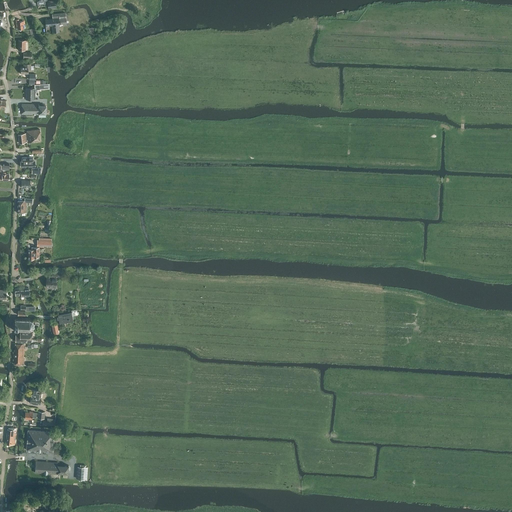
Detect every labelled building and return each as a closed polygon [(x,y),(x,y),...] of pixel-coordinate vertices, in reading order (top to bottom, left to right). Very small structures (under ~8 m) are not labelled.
[(59,31),(58,24),(59,24),(66,23),(65,13),(52,14),(53,19),(45,20),(46,26),(52,25),(53,32),(59,31)] [(19,22),(19,19),(16,20),(16,26),(18,26),(18,29),(23,28),(23,25),(24,24),(24,21),(19,22)] [(31,70),(31,64),(24,64),(24,67),(21,67),(21,73),(28,73),(28,70),(31,70)] [(27,88),(26,99),(34,99),(35,91),(37,91),(37,90),(40,90),(40,89),(41,89),(50,89),(50,84),(48,84),(40,84),(40,85),(35,85),(35,88),(27,88)] [(22,114),(39,115),(39,113),(46,113),(46,106),(39,106),(39,104),(22,104),(22,114)] [(28,142),(32,141),(32,140),(39,139),(38,133),(40,133),(40,129),(27,131),(28,142)] [(19,143),(27,142),(26,133),(18,134),(19,143)] [(21,161),(20,161),(20,166),(34,166),(34,161),(32,161),(32,157),(21,157),(21,161)] [(9,170),(9,163),(0,163),(0,171),(1,171),(1,169),(9,170)] [(4,174),(4,172),(0,171),(0,179),(9,179),(9,174),(4,174)] [(32,202),(32,198),(25,198),(25,201),(18,201),(18,213),(26,213),(26,202),(32,202)] [(51,247),(52,238),(39,238),(39,240),(38,240),(37,245),(43,246),(43,244),(47,244),(47,247),(51,247)] [(39,257),(40,247),(32,247),(32,249),(28,249),(28,259),(34,259),(34,257),(39,257)] [(60,276),(61,273),(53,272),(52,276),(53,276),(52,278),(47,278),(46,287),(56,287),(57,276),(60,276)] [(29,291),(28,288),(25,288),(15,289),(15,295),(25,294),(25,296),(29,296),(29,291)] [(69,322),(73,321),(72,313),(58,315),(60,324),(60,323),(69,321),(69,322)] [(18,319),(15,319),(15,318),(14,322),(13,322),(13,323),(14,323),(14,325),(13,325),(13,326),(14,327),(14,331),(15,331),(15,330),(18,330),(18,331),(19,331),(19,330),(21,330),(21,331),(22,331),(22,330),(25,330),(25,331),(26,331),(26,330),(28,330),(28,331),(29,331),(29,330),(32,329),(32,330),(33,329),(32,329),(34,327),(35,327),(35,326),(34,326),(38,326),(38,322),(34,322),(33,321),(33,320),(33,319),(32,320),(30,319),(30,318),(29,318),(29,319),(26,319),(26,318),(25,318),(25,319),(23,319),(23,318),(22,318),(22,319),(19,319),(19,318),(18,318),(18,319)] [(20,332),(20,336),(20,341),(32,342),(32,333),(20,332)] [(15,344),(15,354),(24,354),(24,344),(15,344)] [(24,354),(15,354),(15,364),(24,364),(24,357),(24,354)] [(31,393),(30,403),(40,404),(41,398),(40,397),(41,393),(45,393),(45,388),(39,387),(38,390),(31,389),(31,392),(31,393)] [(33,412),(33,411),(29,411),(29,412),(25,412),(25,418),(32,419),(32,417),(37,418),(44,419),(45,412),(38,411),(38,413),(33,412)] [(6,436),(16,437),(16,428),(13,428),(13,429),(7,429),(6,436)] [(52,452),(54,432),(28,430),(26,450),(52,452)] [(15,445),(16,437),(6,436),(6,444),(15,445)] [(68,473),(68,465),(57,464),(57,463),(36,461),(35,473),(57,474),(57,472),(68,473)]
